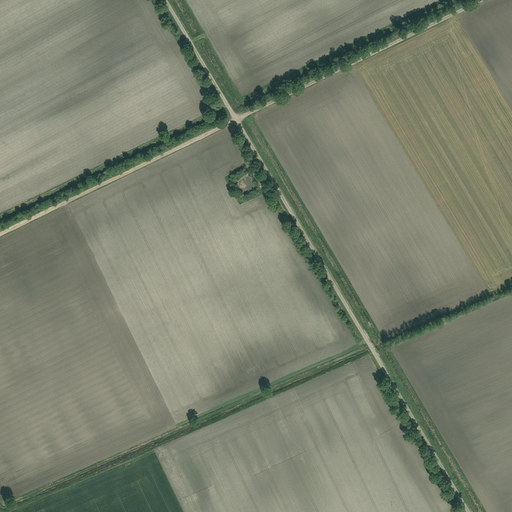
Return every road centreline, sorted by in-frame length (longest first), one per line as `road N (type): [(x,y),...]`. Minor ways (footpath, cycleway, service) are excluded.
road 1 (residential): [(469,511),(236,118)]
road 2 (residential): [(236,118),(484,0)]
road 3 (track): [(0,234),(236,118)]
road 4 (residential): [(236,118),(166,0)]
